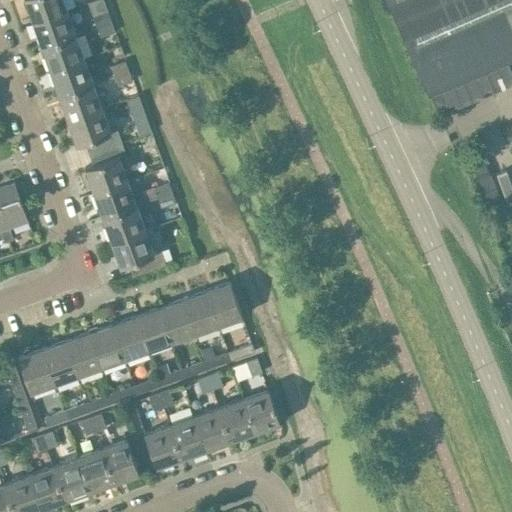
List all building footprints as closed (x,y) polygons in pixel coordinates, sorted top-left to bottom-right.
[(25,0),(33,20),(67,8),(64,0),(25,0)] [(511,0),(389,0),(438,112),(511,79),(511,69),(505,55),(511,51),(511,0)] [(67,8),(33,20),(42,45),(76,32),(67,8)] [(97,26),(111,21),(108,10),(93,15),(97,26)] [(100,36),(115,31),(111,21),(97,26),(100,36)] [(76,32),(42,45),(50,69),(85,57),(76,32)] [(85,57),(50,69),(59,94),(94,82),(85,57)] [(125,59),(110,64),(114,75),(129,69),(125,59)] [(129,69),(114,75),(118,85),(132,80),(129,69)] [(94,82),(59,94),(68,118),(102,106),(94,82)] [(102,106),(68,118),(77,144),(85,141),(89,152),(122,141),(117,128),(111,130),(102,106)] [(94,191),(128,179),(120,155),(126,153),(122,141),(89,152),(92,164),(85,166),(94,191)] [(128,179),(94,191),(102,215),(137,203),(128,179)] [(10,227),(29,220),(15,181),(0,186),(0,211),(6,228),(1,230),(4,241),(13,238),(10,227)] [(169,181),(154,186),(157,196),(172,191),(169,181)] [(172,191),(157,196),(161,207),(176,201),(172,191)] [(137,203),(102,215),(111,240),(146,228),(137,203)] [(132,275),(165,264),(164,260),(172,258),(168,247),(154,252),(146,228),(111,240),(120,266),(128,263),(132,275)] [(242,316),(230,281),(205,289),(218,324),(242,316)] [(218,324),(205,289),(182,298),(195,333),(218,324)] [(195,333),(182,298),(159,306),(171,341),(195,333)] [(171,341),(159,306),(135,314),(148,349),(171,341)] [(148,349),(135,314),(112,322),(125,358),(148,349)] [(125,358),(112,322),(89,331),(101,366),(125,358)] [(101,366),(89,331),(65,339),(78,374),(101,366)] [(78,374),(65,339),(42,347),(54,383),(78,374)] [(252,342),(231,349),(235,358),(255,351),(252,342)] [(18,356),(30,391),(54,383),(42,347),(18,356)] [(205,358),(204,359),(207,368),(208,367),(226,361),(223,352),(215,355),(205,358)] [(246,360),(251,374),(262,370),(257,356),(246,360)] [(13,358),(4,361),(4,362),(11,381),(20,378),(13,358)] [(204,359),(185,366),(188,375),(207,368),(204,359)] [(159,375),(157,376),(160,384),(162,384),(180,378),(176,369),(159,375)] [(207,374),(212,388),(223,384),(218,370),(207,374)] [(212,388),(207,374),(197,377),(202,392),(212,388)] [(157,376),(138,382),(141,391),(160,384),(157,376)] [(113,391),(111,392),(114,401),(117,400),(133,394),(130,385),(113,391)] [(23,386),(14,390),(20,409),(30,405),(23,386)] [(158,391),(164,406),(174,402),(169,387),(158,391)] [(280,421),(268,387),(243,396),(255,430),(280,421)] [(164,406),(158,391),(148,395),(153,409),(164,406)] [(111,392),(91,399),(94,408),(114,401),(111,392)] [(255,430),(243,396),(218,404),(230,439),(255,430)] [(68,407),(64,409),(67,418),(71,416),(86,411),(83,402),(68,407)] [(230,439),(218,404),(194,413),(206,447),(230,439)] [(30,405),(20,409),(27,428),(29,432),(38,429),(36,425),(30,405)] [(64,409),(45,416),(48,425),(67,418),(64,409)] [(91,415),(96,430),(106,426),(101,412),(91,415)] [(206,447),(194,413),(169,422),(182,456),(206,447)] [(96,430),(91,415),(80,419),(86,433),(96,430)] [(144,431),(156,465),(182,456),(169,422),(144,431)] [(42,433),(47,447),(57,444),(52,429),(42,433)] [(47,447),(42,433),(32,436),(37,451),(47,447)] [(101,446),(114,480),(139,471),(127,437),(101,446)] [(0,447),(0,464),(8,461),(3,446),(0,447)] [(77,455),(89,489),(114,480),(101,446),(77,455)] [(53,463),(65,498),(89,489),(77,455),(53,463)] [(28,472),(40,506),(65,498),(53,463),(28,472)] [(4,481),(14,511),(24,511),(40,506),(28,472),(4,481)] [(0,482),(0,511),(14,511),(4,481),(0,482)]
